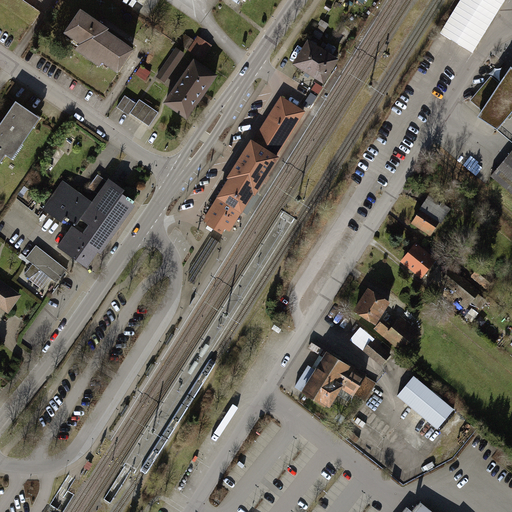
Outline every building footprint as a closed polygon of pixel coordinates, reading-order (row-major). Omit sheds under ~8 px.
[(505,0),(461,0),(442,31),(474,51),(505,0)] [(105,64),(118,74),(134,53),(108,34),(110,31),(82,11),(64,35),(79,46),(76,49),(102,68),(105,64)] [(190,47),(207,59),(216,45),(200,33),(190,47)] [(339,59),(309,40),(292,66),(322,85),(339,59)] [(158,76),(166,82),(182,60),(173,54),(158,76)] [(195,60),(165,102),(188,118),(218,76),(195,60)] [(511,67),(500,84),(491,78),(470,101),(485,112),(479,121),(498,134),(511,118),(511,67)] [(312,90),(319,94),(323,87),(316,83),(312,90)] [(311,93),(306,101),(312,105),(318,97),(311,93)] [(119,105),(153,128),(160,118),(126,95),(119,105)] [(306,111),(281,96),(253,141),(251,140),(227,178),(229,179),(205,216),(206,217),(204,221),(208,223),(207,225),(222,235),(226,229),(230,232),(241,214),(242,214),(254,195),(255,196),(280,158),(278,156),(306,111)] [(15,103),(0,125),(0,150),(6,155),(13,160),(40,120),(15,103)] [(511,155),(495,177),(511,190),(511,155)] [(137,207),(123,197),(127,192),(109,180),(93,202),(63,180),(41,210),(68,230),(55,249),(87,272),(99,255),(101,256),(137,207)] [(454,211),(435,196),(415,223),(434,237),(454,211)] [(58,283),(69,270),(38,245),(27,258),(32,263),(20,278),(41,294),(53,279),(58,283)] [(442,264),(418,245),(404,262),(428,281),(442,264)] [(0,304),(12,313),(26,293),(0,275),(0,304)] [(398,302),(377,288),(362,310),(382,323),(377,330),(408,351),(421,330),(402,317),(397,325),(387,318),(398,302)] [(351,339),(382,366),(393,354),(362,327),(351,339)] [(381,380),(336,352),(311,391),(330,404),(332,400),(337,403),(349,384),(370,398),(381,380)] [(459,412),(418,379),(402,399),(443,432),(459,412)] [(88,461),(84,467),(90,470),(93,464),(88,461)] [(435,511),(415,496),(401,511),(435,511)]
